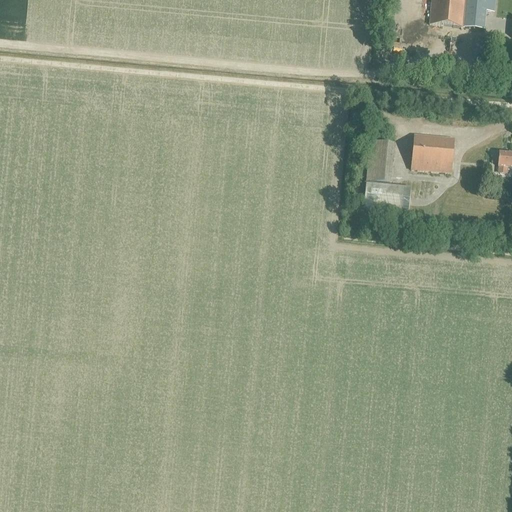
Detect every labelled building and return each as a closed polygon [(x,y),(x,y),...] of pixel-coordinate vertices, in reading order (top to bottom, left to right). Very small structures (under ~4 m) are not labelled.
[(463,29),(466,0),(431,0),(429,25),(463,29)] [(466,0),(463,29),(483,31),(485,12),(493,13),(494,0),(466,0)] [(411,171),(450,175),(453,140),(414,137),(411,171)] [(369,142),(365,182),(389,185),(393,145),(369,142)] [(506,173),(507,168),(511,168),(511,155),(498,154),(492,154),(491,163),(497,164),(497,167),(498,167),(498,172),(499,174),(504,175),(506,173)] [(365,184),(363,210),(408,215),(410,189),(365,184)]
